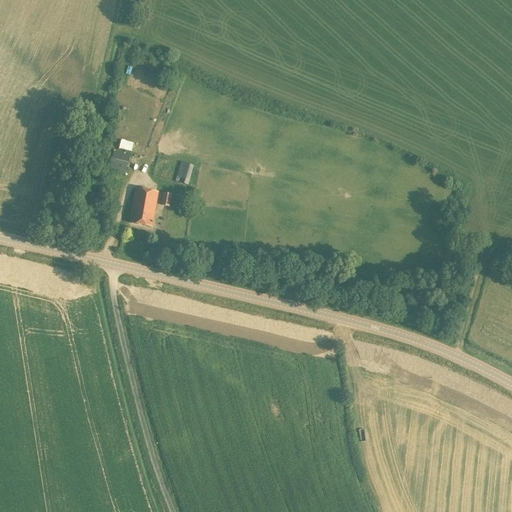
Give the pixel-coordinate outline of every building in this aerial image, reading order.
[(132,150),(135,141),(121,139),(119,147),(132,150)] [(126,172),(130,155),(114,151),(110,168),(126,172)] [(187,185),(193,166),(181,162),(175,181),(187,185)] [(151,226),(157,192),(135,189),(129,222),(151,226)] [(169,207),(171,194),(163,193),(161,205),(169,207)]
